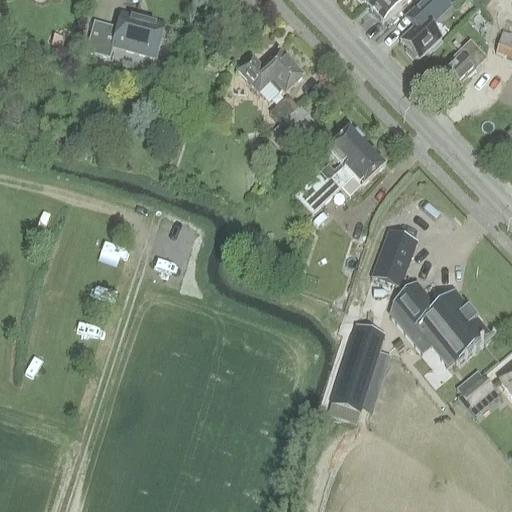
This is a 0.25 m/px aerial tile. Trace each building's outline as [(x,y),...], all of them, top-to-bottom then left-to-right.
[(374,0),(366,7),(382,25),(406,3),(406,2),(407,0),(374,0)] [(413,31),(399,44),(406,52),(404,54),(413,63),(414,62),(416,64),(441,41),(430,30),(450,11),(440,0),(426,0),(413,12),(404,21),(413,31)] [(470,0),(482,11),(490,0),(470,0)] [(93,24),(85,55),(109,61),(113,49),(155,60),(164,29),(120,17),(117,30),(93,24)] [(495,55),(511,61),(511,37),(502,35),(495,55)] [(64,40),(54,38),(51,49),(61,51),(64,40)] [(453,66),(435,83),(449,98),(487,62),(470,44),(450,63),(453,66)] [(283,97),(302,79),(278,53),(260,69),(251,59),(236,73),(258,97),(271,84),(283,97)] [(280,127),(298,111),(287,98),(268,115),(280,127)] [(215,113),(225,121),(232,113),(223,104),(215,113)] [(140,111),(144,127),(165,121),(161,105),(140,111)] [(298,111),(280,127),(280,128),(268,140),(282,157),(313,128),(298,111)] [(328,169),(320,176),(320,177),(326,183),(328,186),(367,149),(350,131),(326,153),(340,168),(333,175),(328,169)] [(324,186),(317,179),(295,201),(312,219),(352,181),(361,191),(384,168),(367,149),(328,186),(326,183),(324,186)] [(388,235),(371,281),(391,288),(399,291),(404,297),(394,306),(424,342),(447,370),(455,364),(487,338),(453,297),(435,312),(416,288),(411,291),(403,281),(416,246),(388,235)] [(374,336),(355,330),(326,417),(355,427),(384,339),(376,337),(374,336)] [(511,371),(499,382),(511,398),(511,371)] [(459,398),(471,411),(493,393),(481,379),(459,398)]
